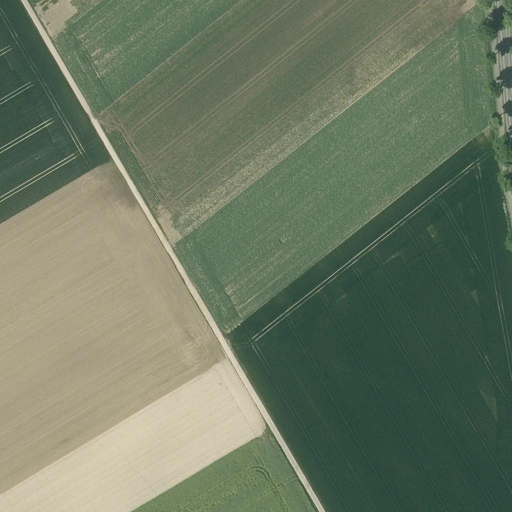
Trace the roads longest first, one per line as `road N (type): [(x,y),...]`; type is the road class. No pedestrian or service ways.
road 1 (track): [(18,0),(320,511)]
road 2 (secondary): [(511,122),(500,0)]
